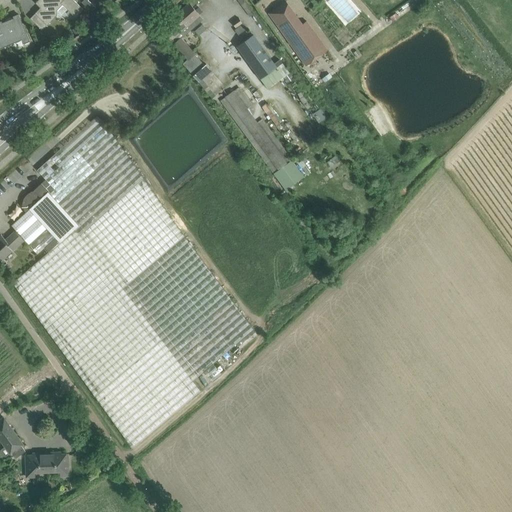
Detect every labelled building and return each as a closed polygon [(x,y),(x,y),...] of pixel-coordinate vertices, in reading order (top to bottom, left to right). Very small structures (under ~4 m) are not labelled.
[(38,0),(36,3),(41,8),(35,13),(43,21),(38,26),(42,30),(53,19),(53,18),(56,14),(56,11),(54,9),(61,3),(74,15),(78,15),(83,10),(73,0),(38,0)] [(286,1),(269,13),(305,65),(327,50),(306,20),(302,23),(286,1)] [(189,3),(161,28),(167,36),(170,39),(171,38),(175,42),(173,44),(187,59),(183,63),(199,82),(212,71),(206,64),(205,65),(195,54),(181,38),(181,37),(179,38),(175,34),(188,23),(192,28),(203,19),(196,11),(194,8),(189,3)] [(0,48),(22,40),(24,44),(30,41),(23,23),(17,26),(14,18),(12,19),(12,17),(6,20),(7,21),(3,22),(0,23),(0,48)] [(239,18),(234,21),(238,27),(243,23),(239,18)] [(80,24),(72,29),(76,35),(84,30),(80,24)] [(254,34),(237,46),(260,79),(260,78),(268,89),(290,73),(283,62),(277,66),(275,63),(254,34)] [(40,56),(38,49),(31,52),(33,58),(40,56)] [(248,107),(252,104),(239,87),(235,90),(234,89),(226,95),(226,96),(220,101),(273,173),(274,173),(286,189),(303,177),(291,160),(292,159),(263,118),(258,122),(248,107)] [(268,113),(269,116),(276,125),(280,122),(266,103),(262,106),(266,111),(263,112),(265,115),(266,114),(268,113)] [(26,212),(12,225),(38,254),(45,247),(49,252),(15,280),(13,282),(133,448),(201,391),(193,380),(204,370),(205,371),(212,380),(221,373),(213,364),(213,363),(236,343),(240,348),(257,334),(106,125),(46,179),(42,183),(34,190),(35,190),(34,191),(33,192),(31,192),(30,193),(29,194),(28,194),(26,196),(25,199),(24,201),(23,204),(23,206),(22,206),(22,207),(23,207),(24,208),(24,209),(25,210),(25,211),(26,212)] [(4,258),(12,250),(13,251),(24,240),(15,231),(6,239),(1,234),(0,235),(0,264),(2,267),(8,262),(4,258)] [(24,450),(22,447),(23,446),(3,418),(0,420),(0,437),(6,446),(1,449),(0,452),(2,456),(6,456),(11,453),(14,458),(24,450)] [(81,440),(73,446),(77,451),(85,445),(81,440)] [(61,452),(47,453),(47,471),(68,470),(68,464),(68,454),(61,454),(61,452)] [(33,455),(26,455),(26,465),(27,472),(47,471),(47,453),(33,453),(33,455)] [(97,476),(95,472),(88,476),(91,480),(97,476)]
